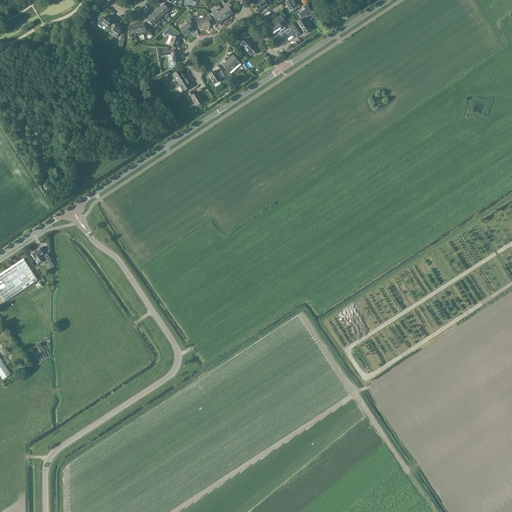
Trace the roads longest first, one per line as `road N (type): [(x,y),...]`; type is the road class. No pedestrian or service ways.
road 1 (tertiary): [(45,511),(53,452),(166,378),(178,360),(118,260),(71,209)]
road 2 (tertiary): [(71,209),(282,68)]
road 3 (tertiary): [(282,68),(388,0)]
